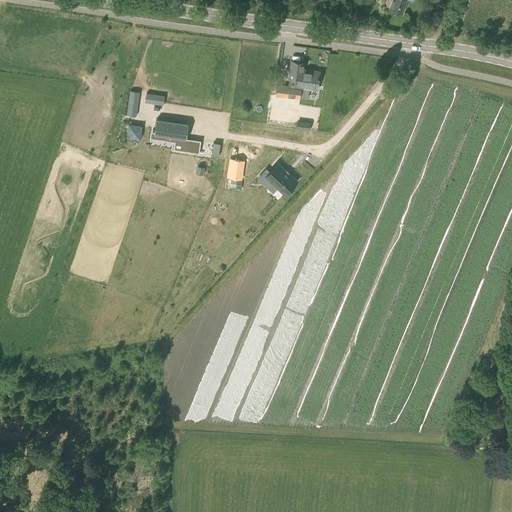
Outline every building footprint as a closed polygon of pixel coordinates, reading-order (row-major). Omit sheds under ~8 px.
[(392,0),(390,7),(403,12),(407,0),(392,0)] [(306,63),(292,61),(289,78),(298,79),(298,86),(279,83),(277,94),(300,98),(302,86),(318,88),(320,71),(305,69),(306,63)] [(127,114),(134,115),(137,91),(130,90),(127,114)] [(147,92),(146,99),(158,101),(159,94),(147,92)] [(194,125),(162,121),(160,136),(180,139),(179,152),(187,153),(188,147),(194,148),(195,141),(192,140),(194,125)] [(297,121),(296,128),(310,130),(311,123),(297,121)] [(220,143),(214,142),(212,154),(218,155),(220,143)] [(300,180),(279,160),(267,173),(263,170),(258,175),(266,183),(268,180),(277,188),(286,196),(300,180)]
